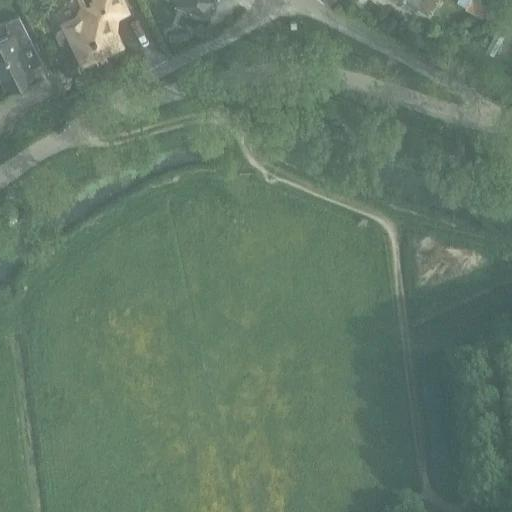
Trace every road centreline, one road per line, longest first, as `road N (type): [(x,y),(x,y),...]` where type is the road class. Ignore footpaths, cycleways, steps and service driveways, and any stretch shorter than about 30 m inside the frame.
road 1 (unclassified): [(84,123),(226,80),(276,76),(371,88),(511,128)]
road 2 (unclassified): [(511,127),(323,14),(286,8)]
road 3 (unclassified): [(286,8),(135,87),(84,123)]
